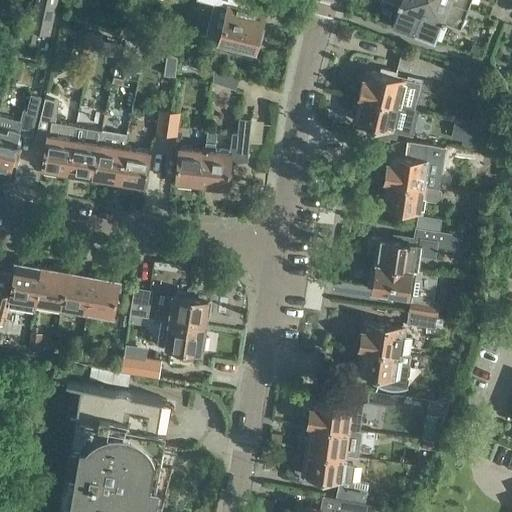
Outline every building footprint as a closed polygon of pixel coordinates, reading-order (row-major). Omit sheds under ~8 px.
[(19,38),(34,41),(36,42),(38,32),(50,34),(58,0),(34,0),(29,19),(26,18),(25,24),(22,24),(19,38)] [(203,0),(213,2),(205,36),(254,48),(263,13),(247,9),(249,0),(203,0)] [(423,0),(381,0),(398,6),(391,26),(411,33),(423,0)] [(440,0),(423,0),(411,33),(433,42),(440,22),(458,29),(466,10),(440,0)] [(440,0),(466,10),(469,0),(440,0)] [(80,26),(77,43),(92,45),(94,29),(80,26)] [(120,44),(100,41),(97,53),(117,57),(120,44)] [(483,46),(471,42),(468,51),(480,55),(483,46)] [(124,46),(120,63),(130,65),(130,69),(140,71),(144,50),(124,46)] [(397,67),(441,78),(445,60),(401,50),(397,67)] [(178,55),(166,53),(164,73),(175,75),(178,55)] [(214,67),(213,80),(236,88),(240,76),(214,67)] [(358,94),(361,95),(362,95),(414,108),(423,77),(408,73),(406,79),(398,77),(400,72),(384,68),(383,73),(367,69),(365,78),(362,77),(358,94)] [(0,114),(0,167),(9,170),(12,158),(16,159),(19,145),(16,144),(19,132),(32,135),(42,96),(32,94),(27,110),(24,109),(21,119),(0,114)] [(414,108),(362,95),(359,105),(357,104),(354,116),(357,117),(356,120),(367,123),(365,132),(387,137),(388,134),(394,135),(396,129),(411,133),(416,108),(414,108)] [(43,96),(34,136),(45,139),(40,165),(67,170),(72,136),(75,125),(55,121),(59,100),(43,96)] [(72,136),(67,170),(93,175),(98,141),(98,140),(85,138),(86,130),(87,130),(92,100),(81,98),(76,125),(75,125),(72,136)] [(159,108),(156,132),(166,133),(169,110),(159,108)] [(169,110),(166,133),(178,135),(181,111),(169,110)] [(204,147),(201,183),(227,186),(230,162),(248,159),(252,117),(239,116),(238,131),(232,131),(230,150),(216,148),(217,130),(208,129),(206,147),(204,147)] [(98,141),(93,175),(118,179),(124,145),(125,145),(128,133),(102,128),(99,140),(98,140),(98,141)] [(484,139),(474,137),(471,148),(481,150),(484,139)] [(384,178),(387,178),(423,184),(425,168),(441,170),(445,145),(427,142),(425,152),(403,149),(402,155),(391,153),(390,161),(387,160),(384,178)] [(174,180),(201,183),(204,147),(178,144),(174,180)] [(124,145),(118,179),(144,184),(150,149),(125,145),(124,145)] [(423,184),(387,178),(383,205),(419,210),(421,198),(435,200),(440,196),(441,189),(438,186),(423,184)] [(418,213),(416,226),(440,229),(442,217),(418,213)] [(379,235),(375,262),(419,268),(421,255),(435,257),(436,247),(460,250),(462,233),(440,229),(416,226),(415,235),(408,234),(397,232),(396,238),(379,235)] [(0,292),(0,323),(3,324),(8,304),(10,297),(9,305),(28,308),(29,304),(36,305),(37,300),(34,300),(40,264),(15,259),(8,295),(0,292)] [(375,262),(372,288),(411,294),(431,297),(435,270),(419,268),(375,262)] [(40,264),(34,300),(37,300),(61,304),(67,269),(40,264)] [(67,269),(61,304),(86,309),(93,273),(67,269)] [(93,273),(86,309),(112,313),(118,278),(93,273)] [(130,313),(142,315),(149,316),(153,290),(135,287),(130,313)] [(173,292),(169,319),(203,325),(208,298),(173,292)] [(411,294),(408,310),(437,314),(439,301),(431,300),(431,297),(411,294)] [(437,314),(408,310),(406,322),(426,325),(425,332),(441,334),(443,315),(437,315),(437,314)] [(142,315),(130,313),(129,321),(141,322),(142,315)] [(203,325),(169,319),(165,345),(200,351),(203,325)] [(358,344),(362,345),(408,351),(410,335),(400,334),(402,324),(365,319),(364,329),(361,328),(358,344)] [(411,352),(408,351),(362,345),(358,344),(358,346),(362,346),(358,372),(374,374),(373,381),(371,381),(370,381),(378,386),(387,388),(396,389),(405,387),(411,352)] [(152,358),(123,353),(121,369),(149,374),(152,358)] [(163,396),(81,382),(81,384),(56,511),(159,511),(161,504),(164,492),(167,480),(170,468),(177,444),(164,442),(167,426),(157,424),(162,398),(163,396)] [(366,402),(393,405),(394,393),(368,389),(366,402)] [(309,405),(306,423),(310,423),(310,422),(346,427),(350,401),(338,400),(339,395),(324,393),(323,398),(314,397),(312,406),(309,405)] [(448,400),(434,399),(433,409),(446,411),(448,400)] [(310,423),(307,448),(343,453),(346,427),(310,422),(310,423)] [(390,448),(377,446),(377,454),(389,456),(390,448)] [(343,453),(307,448),(303,474),(339,479),(339,481),(340,482),(337,497),(365,503),(369,482),(353,481),(355,464),(342,462),(343,453)] [(297,505),(295,511),(347,511),(348,511),(353,511),(363,511),(365,503),(337,497),(323,494),(320,506),(307,503),(306,507),(297,505)]
